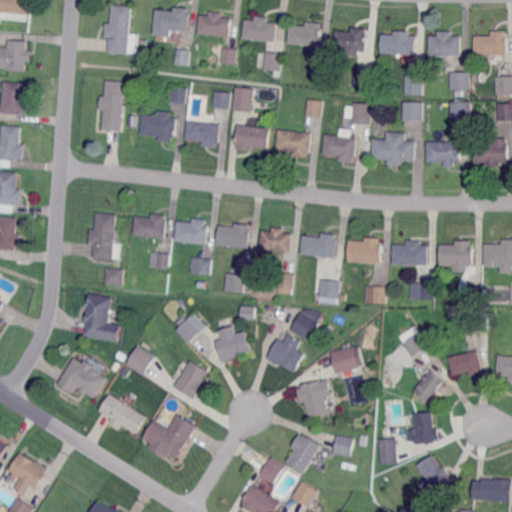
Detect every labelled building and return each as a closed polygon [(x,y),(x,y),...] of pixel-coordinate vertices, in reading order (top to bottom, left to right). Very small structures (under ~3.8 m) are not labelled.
[(31,0),(30,16),(3,13),(2,25),(0,24),(0,0),(31,0)] [(132,34),(130,50),(130,53),(130,54),(110,52),(111,40),(111,37),(107,37),(107,26),(108,23),(108,22),(112,22),(113,5),(129,6),(130,6),(134,6),(132,34)] [(189,14),(191,14),(189,33),(182,32),(180,32),(172,31),(172,38),(171,38),(168,37),(154,36),(155,24),(157,10),(174,12),(175,12),(175,9),(175,8),(176,8),(179,8),(189,9),(189,14)] [(224,17),(234,18),(232,36),(226,36),(200,33),(202,14),(211,15),(211,11),(211,10),(217,11),(220,11),(222,11),(225,12),(224,17)] [(270,22),(279,23),(277,41),(267,40),(245,38),(247,19),(257,20),(257,15),(265,16),(267,16),(268,16),(269,16),(271,17),(270,22)] [(322,27),(324,27),(324,28),(322,46),(315,45),(290,43),(292,24),(308,26),(309,21),(310,22),(313,22),(322,23),(322,27)] [(368,51),(361,51),(360,55),(358,55),(357,55),(349,54),(349,50),(336,49),(337,30),(354,31),(357,31),(362,32),(369,33),(368,51)] [(412,35),(418,36),(419,36),(418,54),(415,54),(414,54),(398,54),(384,53),(384,34),(396,34),(397,30),(406,30),(407,30),(409,30),(412,30),(412,35)] [(455,36),(463,36),(464,36),(464,56),(463,56),(443,56),(432,56),(432,35),(440,35),(440,30),(450,30),(451,30),(453,30),(455,30),(455,36)] [(508,36),(510,36),(510,54),(505,54),(503,54),(492,54),(479,54),(477,54),(477,47),(477,35),(494,36),(494,31),(495,31),(498,31),(507,31),(508,31),(508,36)] [(29,50),(34,50),(33,62),(28,61),(27,71),(9,69),(9,67),(0,67),(0,46),(10,47),(11,39),(30,41),(29,50)] [(238,63),(223,62),(224,47),(225,47),(230,48),(238,49),(240,49),(238,63)] [(191,65),(176,64),(178,48),(179,48),(190,49),(193,50),(191,65)] [(283,71),(266,69),(267,60),(268,53),(268,51),(283,53),(284,53),(285,53),(283,71)] [(328,75),(313,73),(314,58),(315,57),(329,59),(330,59),(328,75)] [(374,89),(370,89),(369,94),(361,93),(358,93),(358,88),(356,88),(355,88),(356,69),(357,69),(374,71),(375,71),(374,82),(374,89)] [(473,89),(453,89),(453,71),(454,71),(456,71),(471,71),(473,71),(473,89)] [(425,95),(407,94),(407,85),(408,76),(408,75),(408,74),(409,74),(425,75),(426,75),(425,95)] [(511,95),(508,95),(498,95),(498,78),(499,77),(511,77),(511,95)] [(124,130),(119,130),(112,130),(108,129),(105,129),(106,110),(102,110),(102,105),(103,101),(103,100),(103,98),(103,97),(103,95),(107,96),(108,80),(127,81),(124,130)] [(29,113),(24,113),(24,115),(4,113),(6,82),(26,83),(25,99),(29,100),(29,113)] [(188,104),(187,104),(172,102),(173,101),(174,86),(190,88),(188,104)] [(254,112),(251,112),(235,110),(235,109),(238,86),(257,89),(254,112)] [(232,109),(231,109),(215,107),(217,90),(234,92),(233,98),(232,109)] [(324,117),(323,117),(322,117),(309,115),(311,99),(326,100),(324,117)] [(426,120),(425,120),(406,120),(406,101),(426,102),(426,120)] [(473,119),(453,119),(453,101),(473,101),(473,119)] [(373,124),(372,124),(370,124),(354,123),(355,120),(356,102),(374,104),(374,110),(373,124)] [(511,120),(500,120),(500,118),(500,103),(511,103),(511,120)] [(173,118),(180,118),(178,138),(177,138),(175,137),(174,142),(164,141),(161,141),(160,141),(161,136),(143,134),(145,113),(160,115),(160,110),(170,111),(174,111),(173,118)] [(221,142),(220,142),(219,142),(218,147),(208,146),(205,146),(204,146),(205,141),(188,139),(190,120),(213,123),(223,124),(221,142)] [(271,148),(255,146),(255,152),(252,151),(249,151),(246,151),(240,150),(240,145),(238,145),(238,142),(240,124),(244,125),(249,125),(273,128),(271,148)] [(22,144),(27,144),(26,159),(14,158),(13,167),(0,166),(0,158),(2,159),(3,153),(0,153),(0,139),(4,139),(5,125),(24,126),(22,144)] [(312,153),(310,152),(309,157),(305,157),(298,156),(296,156),(295,156),(296,151),(279,149),(281,129),(295,131),(307,132),(311,132),(315,133),(312,153)] [(408,141),(412,142),(417,142),(416,162),(415,162),(413,162),(409,161),(405,161),(405,166),(396,166),(394,165),(390,165),(390,163),(390,161),(373,160),(375,139),(387,140),(388,140),(389,135),(389,132),(405,133),(408,134),(408,141)] [(358,157),(357,157),(356,157),(355,161),(345,160),(342,160),(341,160),(341,158),(342,156),(339,155),(326,154),(328,133),(351,136),(361,137),(358,157)] [(464,161),(462,161),(458,161),(458,166),(450,166),(448,166),(447,166),(447,162),(430,162),(430,142),(445,141),(453,141),(453,137),(464,137),(464,161)] [(508,144),(511,144),(510,163),(505,163),(502,163),(502,168),(500,168),(497,168),(488,167),(488,165),(488,163),(476,163),(476,154),(477,143),(496,143),(496,139),(499,139),(509,139),(508,144)] [(23,204),(16,203),(16,213),(0,212),(0,171),(20,172),(19,189),(24,189),(23,204)] [(117,242),(123,243),(122,259),(96,257),(97,243),(93,243),(94,229),(98,229),(100,212),(119,214),(117,242)] [(167,219),(170,219),(168,240),(136,236),(139,216),(153,218),(153,213),(168,215),(167,219)] [(22,247),(18,247),(18,250),(0,249),(0,232),(1,216),(20,217),(19,233),(23,233),(22,247)] [(209,224),(212,224),(210,244),(178,240),(180,221),(195,222),(195,218),(210,219),(209,224)] [(252,228),(254,229),(252,248),(220,244),(222,225),(237,226),(237,223),(253,224),(252,228)] [(286,232),(295,233),(292,252),(262,249),(264,230),(274,231),(275,226),(286,228),(286,232)] [(336,257),(304,254),(306,235),(324,237),(324,232),(338,234),(336,257)] [(380,260),(348,256),(350,238),(368,240),(369,235),(382,236),(380,260)] [(511,272),(504,272),(504,266),(488,265),(488,243),(505,243),(505,239),(511,239),(511,272)] [(424,244),(431,244),(430,264),(396,263),(397,244),(410,244),(410,240),(424,240),(424,244)] [(476,265),(470,265),(470,271),(456,271),(456,265),(443,265),(443,244),(459,244),(459,240),(474,240),(474,243),(476,243),(476,265)] [(171,268),(153,266),(154,251),(172,253),(171,268)] [(213,275),(201,273),(203,257),(215,259),(213,275)] [(125,285),(108,283),(109,267),(126,269),(125,285)] [(247,292),(228,290),(229,272),(249,275),(247,292)] [(296,290),(287,289),(286,293),(280,292),(282,272),(297,273),(296,290)] [(341,300),(330,299),(329,304),(320,303),(322,280),(342,282),(341,300)] [(438,300),(412,299),(412,283),(438,284),(438,300)] [(389,300),(371,299),(371,284),(390,284),(389,300)] [(484,303),(482,303),(482,308),(468,308),(468,303),(467,303),(467,286),(484,286),(484,303)] [(108,318),(110,318),(109,324),(120,326),(118,341),(84,336),(86,321),(84,321),(86,312),(88,313),(89,304),(87,304),(88,294),(111,298),(108,318)] [(312,341),(293,331),(304,312),(322,322),(312,341)] [(465,330),(465,313),(491,312),(491,329),(465,330)] [(209,326),(191,342),(179,329),(182,327),(178,323),(186,316),(190,320),(197,313),(209,326)] [(239,333),(248,331),(254,350),(226,360),(219,340),(225,338),(222,330),(236,325),(239,333)] [(415,357),(406,343),(423,331),(432,346),(415,357)] [(301,349),(309,353),(299,371),(272,357),(282,339),(288,342),(292,334),(305,341),(301,349)] [(147,375),(130,364),(141,346),(158,356),(147,375)] [(340,373),(335,352),(356,346),(361,368),(340,373)] [(483,373),(473,375),(472,371),(456,375),(452,356),(480,350),(485,368),(482,368),(483,373)] [(511,375),(500,374),(501,355),(511,355),(511,375)] [(85,363),(87,360),(97,367),(96,369),(103,374),(103,375),(109,379),(97,399),(90,394),(88,396),(82,392),(84,390),(79,387),(74,394),(60,385),(77,358),(85,363)] [(198,399),(178,386),(194,360),(211,371),(203,384),(206,386),(198,399)] [(432,402),(417,391),(434,369),(448,380),(432,402)] [(334,396),(327,398),(331,414),(311,419),(307,403),(303,404),(300,390),(304,389),(303,386),(323,381),(323,382),(330,380),(334,396)] [(139,433),(126,425),(124,428),(113,421),(114,418),(103,410),(113,394),(150,417),(139,433)] [(437,427),(441,426),(442,438),(437,439),(438,441),(418,443),(417,434),(419,434),(417,413),(435,411),(437,427)] [(179,460),(171,455),(169,459),(150,447),(152,444),(145,439),(157,420),(170,429),(180,415),(199,427),(179,460)] [(306,436),(308,434),(325,444),(307,473),(290,462),(299,448),(295,446),(303,434),(306,436)] [(354,456),(337,453),(340,435),(358,438),(354,456)] [(368,447),(360,446),(362,435),(370,436),(368,447)] [(383,464),(382,438),(399,437),(401,463),(383,464)] [(1,461),(0,460),(0,438),(11,445),(1,461)] [(40,487),(35,484),(28,494),(17,487),(24,477),(12,470),(23,452),(51,469),(40,487)] [(443,467),(447,465),(453,474),(450,476),(452,479),(435,490),(429,482),(431,481),(420,464),(435,455),(443,467)] [(277,482),(264,473),(272,460),(286,469),(277,482)] [(498,478),(498,477),(511,478),(511,500),(476,498),(477,480),(485,481),(485,477),(498,478)] [(311,509),(295,498),(305,482),(321,493),(311,509)] [(278,511),(263,511),(260,510),(258,511),(256,511),(246,506),(248,502),(246,501),(257,484),(285,502),(278,511)] [(34,511),(11,511),(21,497),(37,508),(34,511)] [(427,511),(410,511),(407,506),(420,498),(429,511),(427,511)] [(115,509),(117,506),(125,511),(93,511),(101,501),(115,509)]
